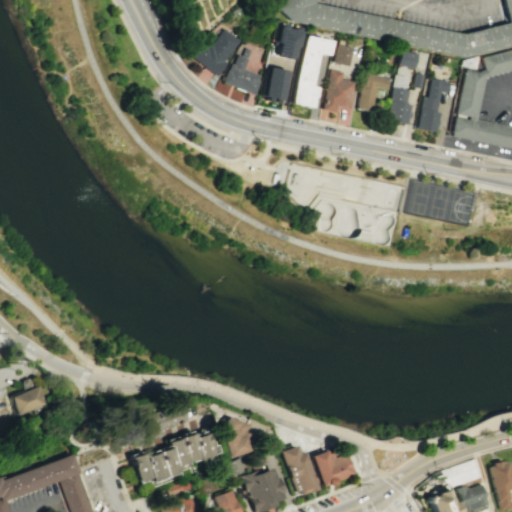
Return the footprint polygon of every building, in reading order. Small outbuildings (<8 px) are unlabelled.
[(497,0),(511,0),(511,43),(458,58),(286,21),(272,8),(279,0),(317,0),(315,3),(458,34),(503,22),(497,0)] [(273,26),(299,31),(295,50),(290,49),(288,58),(271,55),(273,45),(270,44),(273,26)] [(220,28),(236,41),(220,61),(222,63),(213,75),(189,56),(198,44),(203,47),(206,42),(208,43),(220,28)] [(302,35),(329,41),(326,56),(315,54),(308,86),(314,87),(312,98),(310,97),(308,108),(287,103),(302,35)] [(332,44),(347,47),(344,66),(329,63),(332,44)] [(242,48),(248,51),(240,68),(257,75),(255,80),(257,81),(251,94),(220,82),(225,70),(226,71),(228,64),(230,65),(234,55),(239,57),(242,48)] [(398,50),(414,53),(411,68),(395,65),(398,50)] [(511,53),(462,64),(449,141),(511,153),(511,130),(479,123),(485,82),(511,75),(511,53)] [(264,67),(284,71),(277,100),(258,96),(264,67)] [(327,69),(340,72),(338,79),(351,81),(346,108),(333,105),(331,112),(319,109),(327,69)] [(412,72),(420,74),(417,88),(409,86),(412,72)] [(364,73),(385,77),(383,89),(372,87),(367,111),(353,108),(358,83),(361,84),(364,73)] [(392,74),(403,76),(400,89),(405,90),(402,103),(407,104),(403,124),(382,119),(392,74)] [(428,78),(445,82),(442,92),(437,91),(432,111),(436,112),(432,133),(412,129),(419,96),(424,97),(428,78)] [(36,382),(45,407),(16,418),(6,395),(20,389),(20,380),(25,377),(30,381),(31,384),(36,382)] [(140,437),(157,431),(156,428),(177,420),(170,401),(147,410),(147,408),(131,413),(140,437)] [(214,424),(228,459),(248,451),(243,438),(246,431),(242,430),(245,423),(233,418),(232,421),(218,415),(214,424)] [(122,457),(131,482),(143,477),(144,481),(171,471),(169,466),(192,457),(194,461),(206,456),(197,432),(186,437),(184,432),(156,442),(158,447),(138,455),(137,451),(122,457)] [(278,452),(293,491),(297,491),(298,494),(315,488),(301,451),(295,454),(292,446),(278,452)] [(319,486),(324,484),(326,485),(329,485),(332,483),(333,481),(340,478),(341,480),(351,476),(343,455),(339,457),(338,453),(331,455),(329,450),(324,452),(323,449),(307,455),(319,486)] [(0,511),(0,476),(55,455),(66,451),(88,511),(66,511),(54,478),(0,499),(1,501),(5,511),(0,511)] [(224,463),(229,476),(241,470),(236,458),(224,463)] [(502,462),(505,471),(507,471),(509,479),(507,480),(509,489),(502,490),(507,508),(495,511),(483,467),(488,466),(487,463),(496,461),(496,463),(502,462)] [(250,511),(256,511),(275,505),(274,501),(281,498),(269,467),(254,473),(253,469),(237,475),(250,511)] [(184,479),(187,489),(166,496),(162,486),(184,479)] [(460,511),(457,511),(450,489),(459,486),(460,489),(476,484),(483,504),(460,511)] [(450,502),(454,511),(426,511),(423,505),(419,504),(422,497),(425,498),(429,496),(427,491),(438,486),(446,504),(450,502)] [(237,511),(229,489),(211,496),(215,507),(207,509),(208,511),(237,511)] [(157,511),(194,511),(188,494),(155,505),(157,511)]
